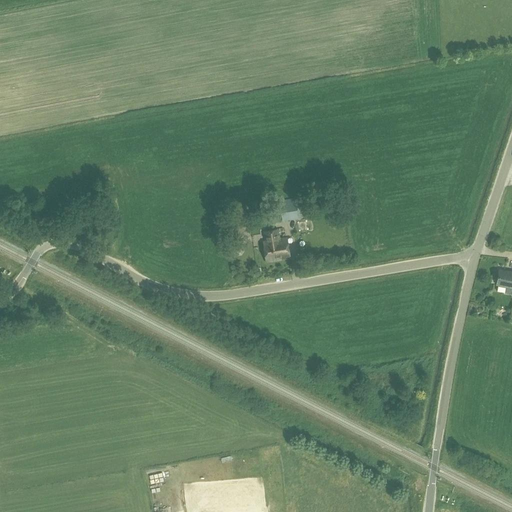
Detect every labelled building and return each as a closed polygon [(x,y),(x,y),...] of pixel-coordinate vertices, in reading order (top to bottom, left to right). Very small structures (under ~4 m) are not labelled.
[(295,200),(279,202),(282,221),(298,219),(295,200)] [(336,215),(325,217),(326,228),(337,227),(336,215)] [(265,241),(262,241),(266,262),(290,258),(286,236),(278,237),(277,229),(263,231),(265,241)] [(234,244),(231,248),(232,254),(236,256),(241,256),(244,251),(244,246),(239,243),(234,244)] [(498,285),(497,291),(504,293),(505,287),(511,287),(511,271),(499,269),(496,285),(498,285)]
